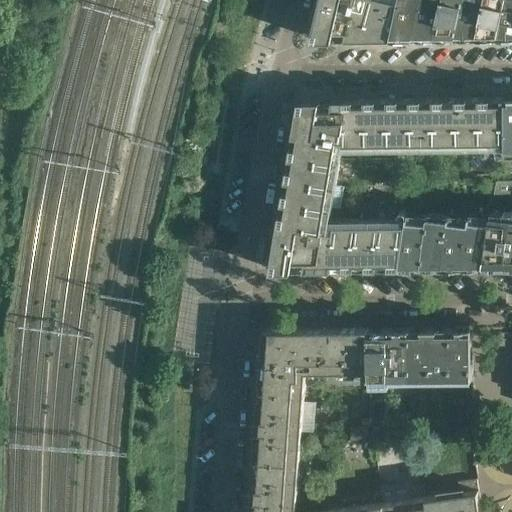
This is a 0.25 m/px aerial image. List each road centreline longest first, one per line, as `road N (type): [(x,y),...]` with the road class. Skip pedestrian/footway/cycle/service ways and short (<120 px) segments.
road 1 (residential): [(511,299),(241,303)]
road 2 (residential): [(241,303),(283,71)]
road 3 (residential): [(283,71),(511,68)]
road 4 (unknown): [(503,299),(493,404),(502,511)]
road 5 (residential): [(225,511),(241,303)]
